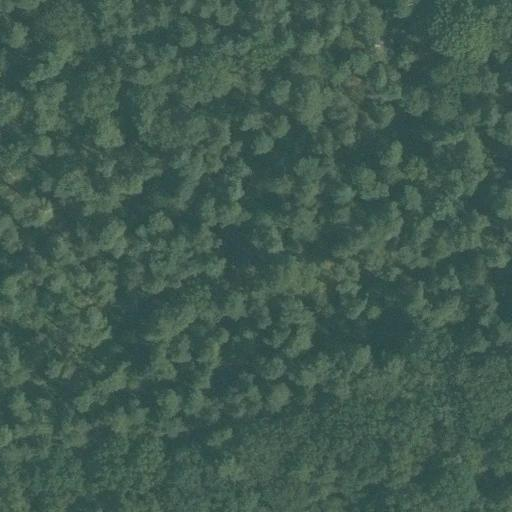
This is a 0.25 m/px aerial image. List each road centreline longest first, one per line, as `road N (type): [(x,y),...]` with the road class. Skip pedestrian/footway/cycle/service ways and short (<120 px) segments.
road 1 (unclassified): [(0,463),(511,362)]
road 2 (track): [(440,0),(425,28),(350,57),(156,76),(0,150)]
